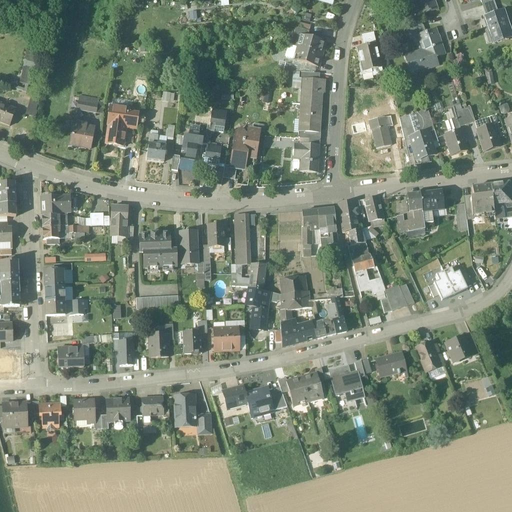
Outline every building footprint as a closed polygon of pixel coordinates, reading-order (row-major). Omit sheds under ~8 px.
[(415,0),(421,15),(437,10),(433,0),(415,0)] [(494,1),(482,5),(486,18),(498,14),(494,1)] [(486,18),(484,19),(492,43),(511,36),(504,12),(486,18)] [(422,22),(410,26),(412,31),(417,30),(419,36),(425,34),(422,22)] [(309,32),(295,28),(294,35),(300,36),(300,35),(308,37),(309,32)] [(443,55),(435,31),(425,34),(419,36),(424,54),(426,60),(435,57),(443,55)] [(373,33),(361,36),(364,47),(375,45),(373,33)] [(308,37),(300,35),(300,36),(296,49),(321,56),(326,42),(308,37)] [(364,47),(356,49),(360,64),(359,64),(361,75),(371,73),(371,70),(381,68),(375,45),(364,47)] [(321,56),(296,49),(292,62),(317,69),(321,56)] [(43,56),(26,52),(19,85),(37,88),(43,56)] [(424,54),(419,56),(418,53),(405,57),(411,73),(422,69),(422,71),(438,66),(435,57),(426,60),(424,54)] [(297,67),(286,64),(283,73),(296,73),(297,67)] [(314,81),(304,80),(304,81),(303,90),(301,90),(300,105),(321,106),(322,94),(324,95),(325,81),(314,81)] [(98,101),(79,97),(76,110),(96,114),(98,103),(98,101)] [(104,104),(98,103),(96,114),(102,115),(104,104)] [(16,111),(0,104),(0,123),(9,127),(16,111)] [(37,106),(29,104),(27,110),(36,112),(37,106)] [(321,106),(300,105),(299,121),(302,121),(301,133),(304,133),(319,134),(321,106)] [(129,110),(110,108),(107,126),(108,126),(105,145),(124,148),(126,128),(136,130),(138,115),(128,114),(129,110)] [(468,108),(461,111),(466,126),(473,124),(468,108)] [(190,126),(188,138),(183,137),(182,147),(187,148),(185,162),(180,161),(179,166),(178,168),(193,171),(197,147),(202,148),(202,145),(207,146),(208,141),(207,141),(208,139),(210,139),(211,134),(213,135),(214,132),(223,134),(227,112),(217,111),(216,115),(211,115),(209,126),(207,126),(206,133),(203,133),(203,135),(199,135),(200,127),(190,126)] [(427,111),(415,115),(422,135),(428,133),(434,131),(427,111)] [(461,111),(453,113),(458,129),(466,126),(461,111)] [(390,117),(384,118),(386,128),(392,126),(390,117)] [(384,118),(370,121),(376,150),(390,146),(386,128),(384,118)] [(412,138),(406,118),(399,120),(404,141),(409,140),(409,139),(412,138)] [(86,126),(74,124),(69,146),(70,147),(71,145),(81,147),(81,149),(90,150),(94,129),(86,127),(86,126)] [(493,126),(477,131),(484,153),(500,148),(493,126)] [(174,127),(168,127),(166,139),(173,139),(174,127)] [(248,136),(245,136),(244,134),(238,138),(235,137),(235,140),(233,142),(234,144),(234,147),(239,148),(233,153),(236,156),(232,159),(232,163),(246,165),(247,158),(250,159),(255,160),(258,145),(260,144),(258,142),(260,132),(249,130),(248,136)] [(461,131),(444,136),(451,157),(468,151),(461,131)] [(412,138),(409,139),(409,140),(416,162),(435,155),(428,133),(422,135),(412,138)] [(157,137),(150,136),(149,145),(156,146),(157,137)] [(320,146),(301,145),(294,144),(293,161),(299,161),(298,173),(318,174),(320,146)] [(149,145),(148,145),(146,161),(163,163),(165,147),(156,146),(149,145)] [(210,151),(205,150),(205,155),(202,155),(202,160),(204,160),(203,165),(218,167),(221,150),(211,149),(210,151)] [(179,157),(173,156),(171,171),(177,172),(178,166),(179,166),(180,161),(179,161),(179,157)] [(237,168),(224,166),(222,179),(235,181),(237,168)] [(14,184),(0,184),(0,193),(15,193),(14,184)] [(508,184),(490,187),(492,207),(498,206),(510,204),(508,184)] [(490,187),(472,189),(473,199),(470,200),(472,217),(473,217),(493,214),(492,207),(490,187)] [(15,193),(0,193),(0,205),(15,205),(15,193)] [(441,193),(419,195),(421,214),(431,213),(444,211),(441,193)] [(419,195),(406,197),(408,214),(413,213),(414,222),(415,232),(423,231),(423,227),(421,214),(419,195)] [(61,197),(41,198),(41,217),(58,216),(58,217),(62,217),(61,214),(61,197)] [(69,197),(61,197),(61,214),(69,213),(69,197)] [(378,197),(364,201),(370,224),(383,220),(378,197)] [(472,217),(470,200),(464,200),(464,205),(466,222),(474,221),(473,217),(472,217)] [(354,211),(353,203),(337,205),(342,234),(348,233),(358,231),(355,217),(358,216),(357,211),(354,211)] [(15,205),(0,205),(0,217),(16,217),(15,205)] [(464,205),(457,206),(459,217),(457,217),(459,233),(468,232),(466,222),(464,205)] [(501,209),(498,207),(498,206),(492,207),(493,214),(494,216),(502,215),(501,209)] [(127,208),(111,207),(110,220),(127,221),(127,208)] [(333,210),(317,211),(318,228),(318,230),(320,236),(321,245),(337,245),(333,210)] [(317,211),(302,213),(303,229),(310,228),(318,228),(317,211)] [(431,213),(421,214),(423,227),(433,226),(431,213)] [(103,215),(89,216),(90,220),(90,227),(103,226),(103,218),(103,215)] [(58,216),(41,217),(42,229),(59,228),(58,217),(58,216)] [(248,216),(234,217),(234,242),(248,242),(248,216)] [(77,227),(90,227),(90,220),(83,220),(77,219),(77,227)] [(110,220),(110,237),(126,238),(127,238),(127,228),(127,221),(110,220)] [(222,226),(208,226),(208,246),(209,249),(223,249),(223,247),(223,240),(222,226)] [(59,228),(42,229),(42,241),(46,241),(58,241),(59,240),(59,233),(59,228)] [(6,230),(0,230),(0,245),(11,245),(10,230),(6,230)] [(358,231),(348,233),(350,248),(365,245),(360,230),(358,231)] [(157,237),(157,234),(150,235),(150,237),(140,238),(139,246),(139,254),(143,254),(144,270),(176,268),(175,252),(169,252),(169,237),(157,237)] [(196,234),(180,234),(181,266),(197,266),(197,255),(196,234)] [(248,242),(234,242),(235,263),(250,264),(248,242)] [(350,248),(348,249),(351,260),(369,256),(365,245),(350,248)] [(208,246),(202,247),(203,254),(204,275),(204,282),(210,282),(209,249),(208,246)] [(372,256),(351,261),(354,274),(365,271),(376,268),(372,256)] [(17,263),(0,263),(1,285),(18,284),(17,263)] [(265,266),(251,266),(249,282),(243,281),(248,289),(262,292),(263,282),(265,266)] [(451,269),(443,273),(455,297),(467,291),(464,285),(459,274),(459,273),(454,275),(451,269)] [(365,271),(354,274),(359,293),(372,289),(374,295),(385,293),(380,280),(369,283),(365,271)] [(465,271),(459,274),(464,285),(470,282),(465,271)] [(54,272),(44,272),(44,290),(63,289),(63,272),(54,272)] [(442,303),(455,297),(443,273),(436,276),(438,282),(433,285),(434,286),(439,297),(442,303)] [(241,277),(238,278),(238,274),(235,274),(235,275),(236,287),(248,289),(243,281),(240,280),(241,277)] [(305,278),(279,281),(281,296),(306,293),(305,278)] [(18,284),(1,285),(2,292),(2,297),(19,296),(18,284)] [(399,289),(407,307),(414,304),(406,286),(399,289)] [(439,297),(434,286),(428,288),(434,299),(439,297)] [(342,288),(326,289),(326,295),(327,300),(342,299),(342,288)] [(394,298),(399,310),(407,307),(399,289),(398,288),(391,290),(394,298)] [(63,289),(44,290),(45,304),(64,303),(64,300),(63,289)] [(262,292),(248,289),(245,307),(253,308),(266,310),(268,299),(268,293),(262,292)] [(391,290),(385,293),(387,300),(394,298),(391,290)] [(281,296),(268,293),(268,299),(281,303),(281,296)] [(306,293),(281,296),(281,303),(280,313),(289,312),(309,309),(307,293),(306,293)] [(82,294),(67,295),(67,300),(64,300),(64,303),(72,303),(82,302),(82,294)] [(19,296),(2,297),(2,302),(2,309),(19,308),(19,296)] [(177,297),(136,299),(136,311),(178,309),(177,297)] [(399,310),(394,298),(387,300),(392,313),(399,310)] [(337,300),(330,301),(335,322),(342,320),(337,300)] [(387,300),(380,302),(384,315),(392,313),(387,300)] [(335,322),(330,301),(324,301),(329,323),(331,323),(335,322)] [(82,302),(72,303),(72,310),(82,310),(82,302)] [(64,303),(45,304),(46,318),(65,317),(64,303)] [(112,320),(120,320),(119,306),(111,307),(112,320)] [(266,310),(253,308),(250,330),(264,331),(266,310)] [(289,312),(280,313),(280,329),(280,332),(288,330),(289,312)] [(382,318),(370,321),(372,327),(383,324),(382,318)] [(335,322),(331,323),(334,336),(346,333),(342,320),(335,322)] [(206,322),(197,323),(197,333),(199,333),(200,335),(206,335),(206,322)] [(329,323),(322,325),(325,339),(334,336),(331,323),(329,323)] [(288,330),(280,332),(280,333),(281,343),(281,350),(315,341),(312,325),(288,330)] [(322,325),(315,326),(315,325),(312,325),(315,341),(325,339),(322,325)] [(12,326),(0,326),(0,343),(12,343),(12,326)] [(172,326),(164,326),(164,335),(167,334),(168,342),(173,342),(172,326)] [(238,329),(225,330),(226,353),(239,352),(239,338),(238,329)] [(225,330),(212,330),(213,353),(226,353),(225,330)] [(197,333),(182,333),(183,356),(201,355),(200,335),(199,333),(197,333)] [(164,335),(149,335),(150,360),(168,359),(168,342),(167,334),(164,335)] [(92,338),(81,340),(82,346),(93,345),(92,338)] [(465,338),(446,346),(453,364),(465,360),(465,358),(471,355),(472,357),(466,341),(465,338)] [(478,356),(471,339),(466,341),(472,357),(472,358),(478,356)] [(133,367),(132,343),(119,343),(119,353),(120,367),(133,367)] [(429,344),(416,349),(426,374),(439,369),(432,352),(429,344)] [(82,348),(57,350),(58,368),(74,367),(74,369),(83,369),(82,348)] [(445,367),(438,350),(432,352),(439,369),(445,367)] [(389,359),(375,363),(380,381),(399,375),(397,370),(404,368),(400,356),(389,359)] [(368,362),(361,364),(364,377),(371,375),(368,362)] [(364,377),(361,364),(355,365),(358,375),(359,380),(364,379),(364,377)] [(325,383),(321,369),(314,371),(315,376),(316,376),(319,384),(325,383)] [(350,377),(348,369),(329,373),(335,397),(350,394),(351,398),(353,397),(354,402),(364,399),(359,380),(358,375),(350,377)] [(315,376),(301,380),(307,403),(323,399),(319,384),(316,376),(315,376)] [(285,379),(277,382),(280,393),(281,395),(288,393),(286,384),(287,384),(285,379)] [(307,403),(301,380),(287,384),(286,384),(288,393),(292,407),(307,403)] [(212,398),(223,395),(222,393),(220,386),(210,390),(212,398)] [(243,388),(222,393),(223,395),(227,412),(247,406),(245,395),(243,388)] [(266,390),(245,395),(247,406),(251,418),(259,416),(258,411),(270,408),(271,408),(267,396),(266,390)] [(281,395),(280,393),(275,394),(279,411),(286,409),(281,395)] [(275,394),(267,396),(271,408),(270,408),(271,413),(279,411),(275,394)] [(194,398),(174,399),(175,430),(195,428),(195,417),(194,398)] [(162,400),(141,401),(141,409),(140,410),(140,413),(142,415),(142,416),(149,416),(149,417),(162,417),(162,400)] [(128,401),(106,402),(106,417),(107,424),(129,423),(128,401)] [(93,403),(74,404),(74,409),(72,411),(72,414),(74,416),(75,422),(93,421),(93,412),(93,403)] [(26,406),(2,407),(2,420),(3,431),(27,430),(26,419),(26,407),(26,406)] [(39,407),(38,407),(39,417),(39,419),(42,418),(42,431),(46,431),(47,432),(54,432),(54,430),(58,430),(58,418),(60,418),(60,406),(39,407)] [(100,412),(93,412),(93,421),(93,431),(101,430),(100,417),(100,412)] [(210,417),(195,417),(195,428),(197,428),(197,437),(211,436),(210,417)] [(224,428),(236,424),(235,418),(222,421),(224,428)]
